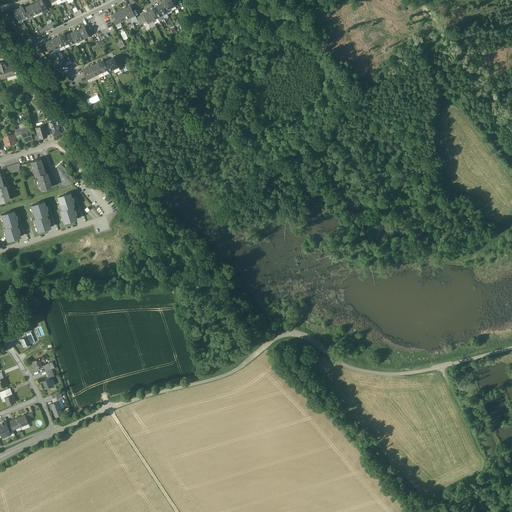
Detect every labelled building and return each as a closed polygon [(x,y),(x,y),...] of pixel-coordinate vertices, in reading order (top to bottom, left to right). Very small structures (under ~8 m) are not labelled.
[(41,0),(22,8),(21,7),(12,11),(16,20),(26,16),(27,18),(46,10),(41,0)] [(161,4),(143,14),(148,23),(152,21),(166,13),(165,11),(175,6),(171,0),(164,0),(160,2),(161,4)] [(130,6),(111,15),(115,24),(134,15),(130,6)] [(39,28),(41,32),(48,29),(47,27),(53,25),(51,19),(47,21),(48,25),(39,28)] [(82,28),(65,35),(64,34),(45,43),(49,51),(68,43),(69,45),(88,36),(84,27),(82,28)] [(121,38),(116,40),(120,48),(125,46),(121,38)] [(103,61),(83,69),(88,78),(107,70),(108,71),(117,67),(113,58),(104,63),(103,61)] [(0,62),(0,76),(14,72),(13,71),(8,66),(6,67),(5,65),(4,61),(0,62)] [(49,122),(51,127),(53,135),(63,132),(60,124),(59,124),(56,126),(55,121),(55,120),(49,122)] [(43,125),(35,127),(37,134),(38,138),(39,138),(46,136),(44,129),(43,125)] [(24,127),(24,128),(20,129),(22,133),(23,140),(26,142),(26,141),(28,141),(28,140),(29,141),(30,139),(31,140),(32,138),(31,138),(28,127),(28,126),(27,126),(26,126),(25,126),(24,127)] [(12,134),(3,137),(5,145),(14,142),(12,134)] [(35,176),(44,174),(40,159),(29,162),(33,177),(35,176)] [(17,164),(6,167),(8,172),(19,169),(17,164)] [(75,181),(61,164),(56,167),(71,184),(75,181)] [(44,174),(35,176),(40,191),(51,188),(46,173),(44,174)] [(3,185),(0,186),(0,202),(9,199),(5,185),(3,185)] [(59,197),(63,209),(73,206),(75,206),(73,201),(74,201),(73,197),(72,198),(71,193),(59,197)] [(31,205),(35,218),(46,214),(47,214),(46,209),(47,209),(46,206),(45,206),(43,201),(31,205)] [(63,209),(61,210),(65,222),(77,219),(76,214),(77,214),(76,210),(75,211),(73,206),(63,209)] [(1,215),(5,227),(16,224),(17,224),(16,219),(17,219),(16,215),(15,216),(13,211),(1,215)] [(35,218),(34,218),(38,231),(50,227),(48,222),(50,222),(49,219),(47,219),(46,214),(35,218)] [(5,227),(4,228),(8,241),(20,237),(18,232),(19,232),(18,228),(17,228),(16,224),(5,227)] [(27,336),(20,339),(23,347),(30,344),(29,341),(27,336)] [(38,358),(32,361),(35,369),(42,366),(40,363),(38,358)] [(49,379),(42,382),(45,389),(52,386),(49,379)] [(12,394),(4,397),(7,405),(15,402),(12,394)] [(58,401),(51,404),(54,412),(61,409),(58,401)] [(61,409),(54,412),(56,417),(63,414),(61,409)] [(25,415),(17,418),(20,426),(28,423),(25,415)] [(17,418),(9,421),(12,429),(20,426),(17,418)] [(5,422),(4,423),(2,422),(1,424),(0,424),(0,433),(1,436),(10,433),(9,431),(5,422)]
